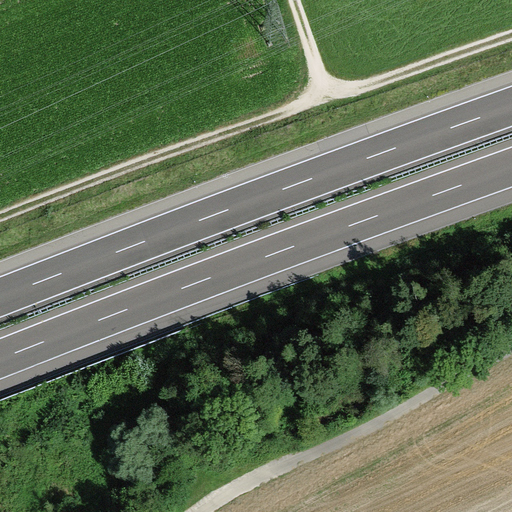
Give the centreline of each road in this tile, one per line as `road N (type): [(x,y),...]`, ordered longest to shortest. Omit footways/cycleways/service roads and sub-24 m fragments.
road 1 (motorway): [(0,359),(511,167)]
road 2 (motorway): [(511,106),(0,297)]
road 3 (track): [(200,511),(511,349)]
road 4 (track): [(326,95),(0,216)]
road 5 (track): [(511,35),(326,95)]
